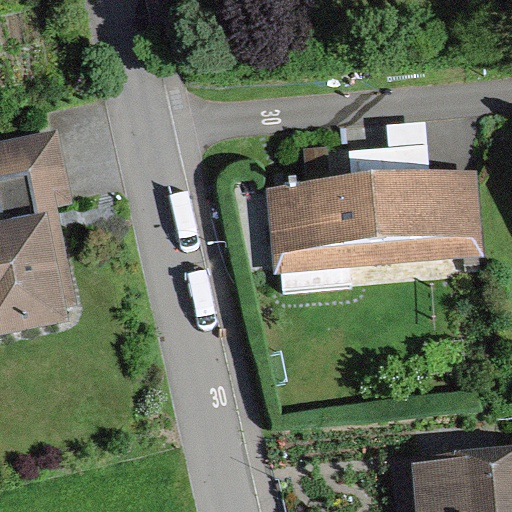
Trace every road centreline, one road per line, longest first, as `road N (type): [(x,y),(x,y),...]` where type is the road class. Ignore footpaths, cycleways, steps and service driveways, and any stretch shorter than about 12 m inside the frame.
road 1 (residential): [(233,511),(146,128)]
road 2 (residential): [(511,98),(146,128)]
road 3 (residential): [(146,128),(120,0)]
